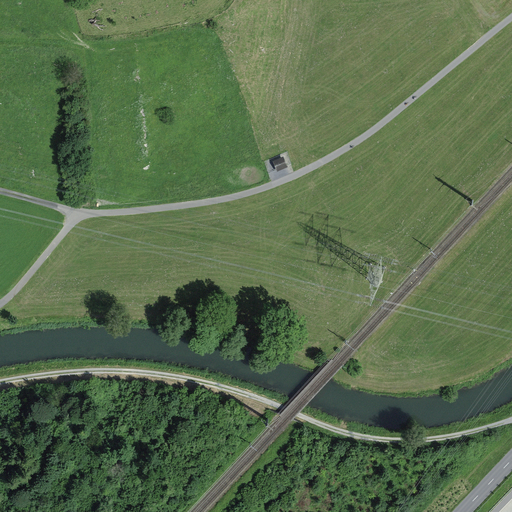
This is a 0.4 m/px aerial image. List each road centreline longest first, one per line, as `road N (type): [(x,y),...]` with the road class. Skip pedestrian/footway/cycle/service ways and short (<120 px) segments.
road 1 (unclassified): [(0,305),(83,212),(217,200),(289,178),(358,142),(511,18)]
road 2 (track): [(511,420),(383,440),(266,399),(145,371),(0,382)]
